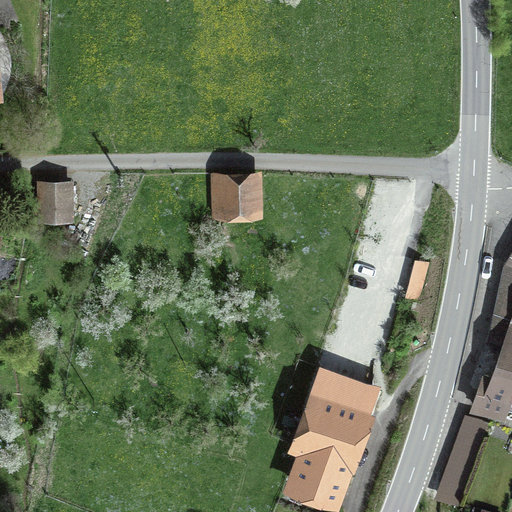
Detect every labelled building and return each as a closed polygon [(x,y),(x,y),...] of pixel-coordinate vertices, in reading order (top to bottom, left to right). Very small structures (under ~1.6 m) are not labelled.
[(216,214),(215,207),(251,206),(251,179),(215,180),(215,173),(212,173),(213,214),(216,214)] [(41,184),(41,215),(69,215),(69,184),(41,184)] [(511,331),(511,254),(504,266),(495,334),(510,338),(511,331)] [(429,263),(420,261),(410,297),(419,299),(429,263)] [(511,402),(511,331),(510,338),(496,377),(486,374),(475,406),(492,413),(498,397),(511,402)] [(301,440),(308,442),(294,484),(332,497),(362,417),(366,386),(326,371),(301,440)] [(441,497),(462,502),(482,414),(461,409),(441,497)]
